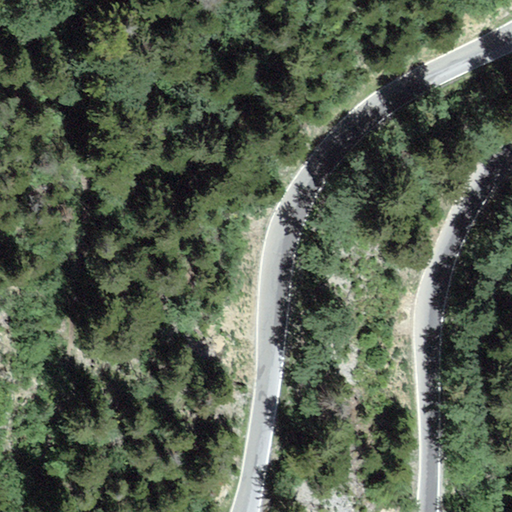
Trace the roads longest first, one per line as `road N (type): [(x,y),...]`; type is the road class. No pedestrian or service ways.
road 1 (unclassified): [(511,34),(376,107),(347,129),(302,187),(276,264),(266,396),(243,511)]
road 2 (unclassified): [(426,511),(440,277),(469,201),(511,163)]
